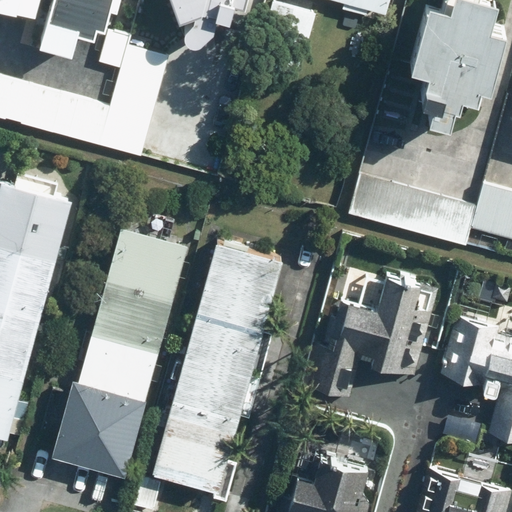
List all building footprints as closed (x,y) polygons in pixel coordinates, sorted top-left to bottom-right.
[(102,29),(107,6),(115,8),(116,0),(0,0),(0,7),(27,14),(20,42),(67,53),(72,34),(88,37),(90,26),(102,29)] [(214,19),(219,16),(230,17),(232,0),(239,0),(246,1),(246,0),(172,0),(179,17),(189,14),(191,20),(190,21),(189,21),(188,22),(187,23),(186,24),(186,25),(185,26),(185,27),(185,28),(185,29),(184,30),(184,31),(184,32),(185,32),(185,33),(185,34),(186,35),(186,36),(187,37),(187,38),(188,38),(189,39),(189,40),(190,40),(191,40),(192,41),(193,41),(194,41),(195,41),(196,41),(197,41),(198,41),(199,41),(218,28),(214,19)] [(337,0),(343,2),(339,17),(362,23),(366,8),(383,13),(386,0),(337,0)] [(476,88),(483,90),(498,30),(481,26),(487,0),(486,0),(440,0),(439,6),(417,1),(401,68),(418,72),(412,101),(423,104),(419,119),(444,125),(449,103),(476,110),(480,97),(474,95),(476,88)] [(315,11),(269,2),(261,39),(307,48),(315,11)] [(111,100),(101,142),(140,152),(165,54),(128,45),(131,34),(107,28),(99,61),(119,67),(111,100)] [(0,115),(101,142),(111,100),(0,72),(0,115)] [(53,182),(24,174),(13,171),(10,183),(0,180),(0,433),(5,435),(67,198),(50,194),(53,182)] [(469,229),(476,202),(358,171),(347,213),(465,244),(469,229)] [(476,202),(469,229),(511,239),(511,189),(482,181),(476,202)] [(45,454),(59,457),(122,473),(186,242),(117,223),(78,380),(64,377),(45,454)] [(214,490),(236,412),(248,416),(259,373),(247,370),(278,258),(212,240),(148,473),(214,490)] [(382,274),(332,262),(302,384),(348,395),(356,360),(417,375),(440,283),(383,269),(382,274)] [(511,308),(502,306),(498,324),(454,314),(440,375),(477,384),(475,392),(490,395),(492,387),(496,388),(486,432),(511,438),(511,308)] [(367,511),(370,497),(361,490),(364,469),(351,467),(350,464),(350,462),(349,461),(349,460),(348,458),(347,457),(346,456),(345,455),(344,454),(343,453),(342,452),(341,451),(339,451),(338,450),(337,449),(335,449),(334,449),(333,449),(331,448),(330,448),(328,449),(327,449),(325,449),(324,449),(323,450),(321,450),(320,451),(319,452),(318,453),(316,453),(315,454),(314,455),(313,457),(313,458),(312,459),(309,479),(293,475),(291,481),(288,496),(278,494),(274,511),(367,511)] [(415,511),(506,511),(511,487),(426,467),(415,511)]
